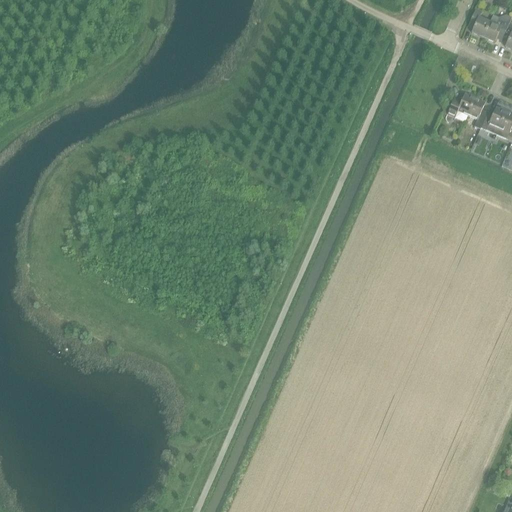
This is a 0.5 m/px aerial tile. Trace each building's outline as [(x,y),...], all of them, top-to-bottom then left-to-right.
[(479,19),(481,13),(476,11),(468,28),(474,30),(472,34),(483,39),(490,24),(479,19)] [(502,42),(506,33),(507,29),(511,31),(511,26),(509,25),(511,19),(506,16),(499,19),(493,16),(490,24),(483,39),(495,44),(496,40),(502,42)] [(468,117),(476,98),(469,95),(468,97),(465,95),(460,106),(453,103),(450,109),(447,107),(446,110),(444,110),(442,114),(455,119),(463,123),(465,122),(468,117)] [(474,128),(480,130),(481,129),(487,114),(482,111),(485,104),(481,102),(482,101),(476,98),(468,117),(477,121),(474,128)] [(487,114),(481,129),(496,136),(507,112),(500,109),(500,110),(496,109),(493,116),(487,114)] [(496,136),(506,140),(511,143),(511,142),(511,114),(507,112),(496,136)]
